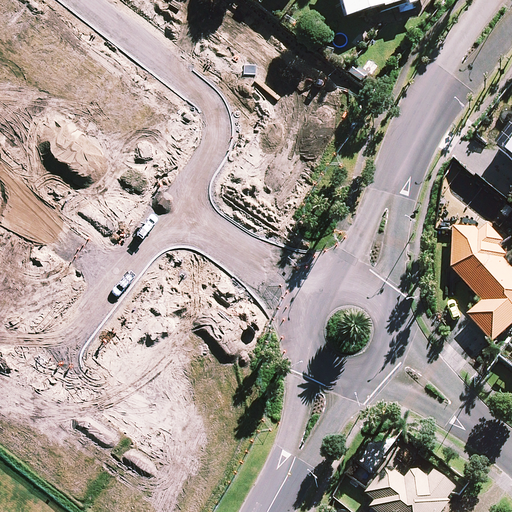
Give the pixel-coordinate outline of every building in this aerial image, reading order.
[(0,0),(0,42),(33,1),(31,0),(0,0)] [(406,0),(335,0),(340,18),(406,0)] [(18,65),(50,89),(88,38),(72,26),(71,27),(48,10),(28,35),(36,42),(18,65)] [(72,109),(101,131),(138,84),(124,73),(118,80),(96,63),(82,80),(90,87),(72,109)] [(129,154),(154,172),(185,132),(161,114),(167,106),(153,96),(129,127),(142,137),(129,154)] [(511,127),(495,149),(511,161),(511,127)] [(501,260),(505,256),(497,247),(503,242),(487,226),(482,230),(452,229),(450,269),(474,295),(482,303),(467,317),(492,344),(511,325),(511,270),(506,265),(501,260)] [(410,453),(405,459),(378,437),(358,462),(375,475),(362,492),(374,503),(370,509),(373,511),(440,511),(458,490),(410,453)]
